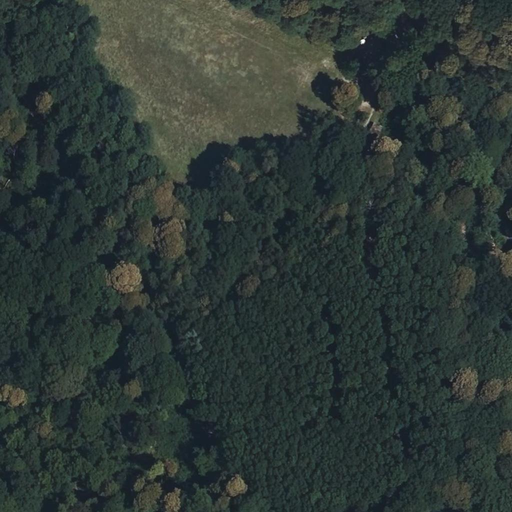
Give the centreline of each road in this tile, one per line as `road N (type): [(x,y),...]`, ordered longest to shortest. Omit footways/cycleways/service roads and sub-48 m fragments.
road 1 (track): [(417,145),(465,511)]
road 2 (track): [(260,511),(114,251)]
road 3 (track): [(511,247),(405,0)]
road 4 (track): [(114,251),(0,49)]
road 5 (track): [(405,0),(417,145)]
